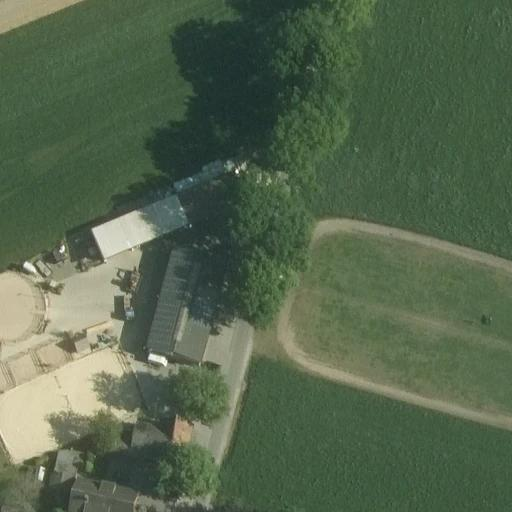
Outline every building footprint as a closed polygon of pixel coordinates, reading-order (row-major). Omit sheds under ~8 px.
[(235,181),(92,239),(105,269),(247,211),(235,181)] [(225,271),(175,257),(148,356),(198,369),(225,271)] [(191,430),(161,425),(160,433),(155,466),(184,470),(191,430)] [(160,433),(137,429),(132,462),(155,466),(160,433)] [(82,459),(68,457),(65,469),(55,467),(53,479),(71,483),(74,484),(77,473),(80,473),(82,459)] [(71,483),(53,479),(47,501),(66,505),(71,483)] [(133,511),(136,501),(77,487),(71,511),(133,511)]
